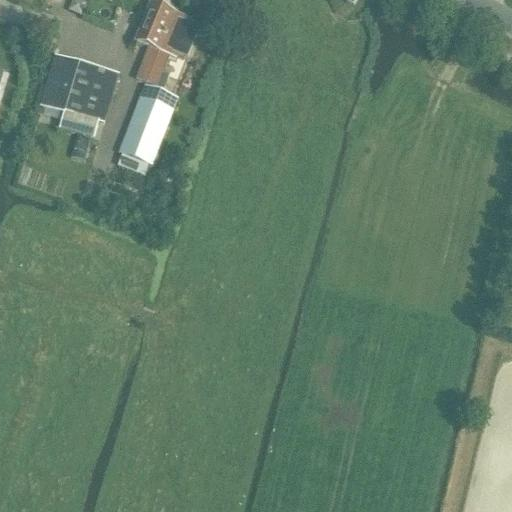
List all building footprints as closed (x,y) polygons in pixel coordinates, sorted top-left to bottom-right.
[(73,2),(68,13),(72,14),(80,18),(85,7),(77,3),(73,2)] [(197,26),(191,24),(151,8),(136,45),(149,50),(137,82),(164,93),(169,80),(161,77),(168,61),(175,64),(177,59),(183,61),(197,26)] [(56,59),(42,109),(45,110),(65,115),(63,122),(60,133),(77,138),(82,120),(97,125),(98,125),(103,126),(118,76),(56,59)] [(146,88),(119,156),(122,157),(148,168),(151,169),(178,101),(146,88)] [(164,165),(160,175),(171,180),(176,169),(164,165)]
